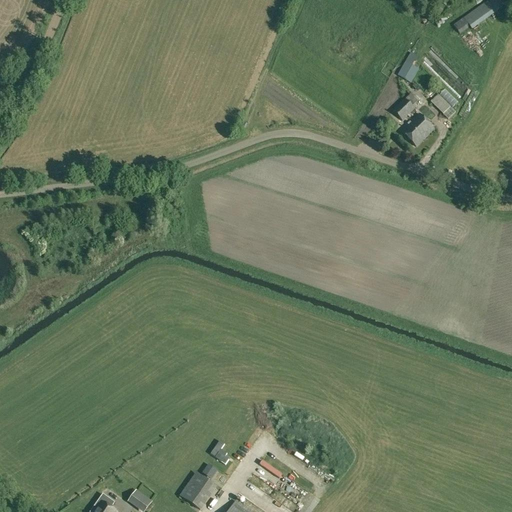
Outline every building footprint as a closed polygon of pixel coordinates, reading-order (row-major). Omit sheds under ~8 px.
[(479,19),(498,11),(494,3),(476,11),(479,19)] [(453,26),(459,35),(469,27),(463,19),(453,26)] [(397,75),(411,83),(418,70),(410,66),(415,58),(410,54),(397,75)] [(428,91),(432,85),(421,78),(417,85),(428,91)] [(392,112),(402,121),(414,109),(412,107),(417,101),(410,94),(392,112)] [(430,102),(442,115),(450,107),(437,95),(430,102)] [(401,132),(416,147),(434,129),(419,114),(401,132)] [(217,471),(208,465),(202,474),(211,480),(217,471)] [(190,508),(195,511),(198,511),(200,511),(201,511),(217,488),(195,473),(179,497),(192,506),(190,508)] [(294,484),(289,489),(296,497),(301,492),(294,484)] [(138,505),(145,510),(150,502),(144,497),(135,491),(129,499),(138,505)] [(116,511),(117,511),(112,508),(115,504),(102,495),(90,511),(116,511)] [(228,511),(249,511),(236,502),(228,511)]
